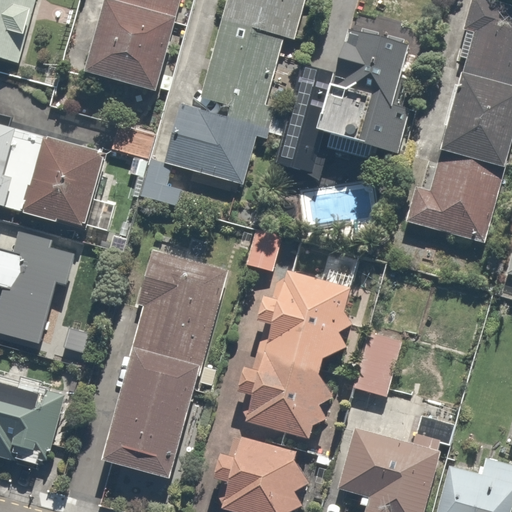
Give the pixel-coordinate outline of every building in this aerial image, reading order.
[(50,0),(0,0),(0,64),(33,72),(50,0)] [(113,0),(91,79),(160,99),(187,0),(113,0)] [(186,215),(196,179),(249,193),(263,142),(279,147),(288,114),(274,110),(304,1),(326,7),(327,0),(231,0),(202,108),(188,104),(171,168),(158,164),(147,205),(186,215)] [(419,190),(409,228),(489,250),(511,167),(511,16),(472,5),(458,57),(472,61),(435,194),(419,190)] [(338,100),(404,117),(422,50),(356,33),(344,79),(338,100)] [(338,100),(344,79),(305,69),(278,169),(317,179),(327,141),(338,100)] [(161,138),(122,129),(116,157),(155,166),(161,138)] [(42,145),(0,135),(0,215),(24,221),(42,145)] [(113,167),(51,150),(33,219),(95,235),(113,167)] [(0,290),(5,292),(0,309),(0,335),(45,348),(61,289),(74,292),(85,251),(22,234),(18,247),(2,243),(0,241),(0,290)] [(289,245),(256,234),(244,270),(278,281),(289,245)] [(230,266),(155,251),(108,472),(183,488),(230,266)] [(370,294),(292,275),(284,309),(270,305),(264,328),(281,332),(269,379),(250,374),(243,401),(260,405),(254,430),(332,449),(370,294)] [(406,345),(366,335),(352,391),(393,401),(406,345)] [(68,401),(0,379),(0,464),(15,469),(21,453),(49,462),(68,401)] [(420,417),(416,439),(353,429),(341,502),(368,506),(366,511),(430,511),(440,456),(441,450),(456,452),(460,423),(420,417)] [(317,511),(331,466),(238,438),(221,493),(234,497),(229,511),(317,511)] [(454,470),(442,511),(511,511),(511,468),(486,462),(482,478),(454,470)]
